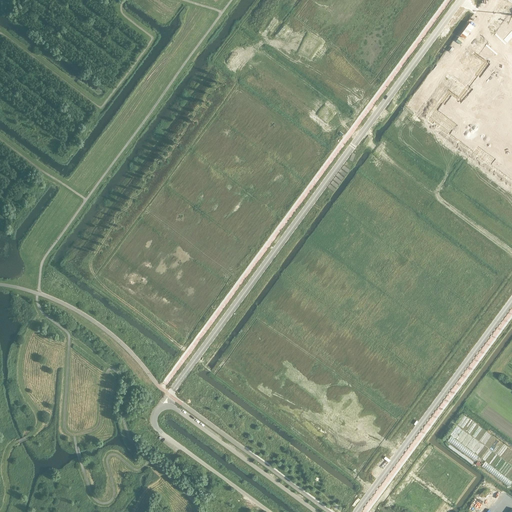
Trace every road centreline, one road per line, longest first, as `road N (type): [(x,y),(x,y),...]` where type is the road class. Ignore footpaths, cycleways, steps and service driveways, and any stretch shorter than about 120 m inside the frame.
road 1 (unclassified): [(165,405),(460,0)]
road 2 (track): [(224,81),(205,92),(90,260),(101,283),(187,352)]
road 3 (track): [(37,293),(43,258),(231,0)]
road 4 (unclassified): [(511,300),(355,511)]
road 5 (tertiary): [(315,511),(165,405)]
road 6 (tertiary): [(165,405),(154,426),(268,511)]
